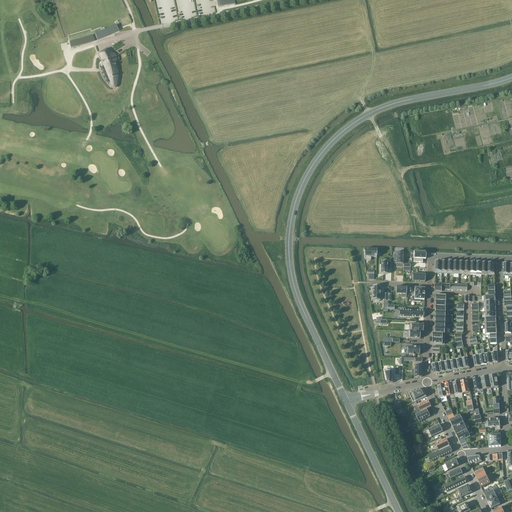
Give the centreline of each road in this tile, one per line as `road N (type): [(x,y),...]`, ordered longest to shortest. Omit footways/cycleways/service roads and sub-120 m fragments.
road 1 (secondary): [(347,402),(293,276),(290,233),(305,179),(333,141),(383,107),(511,77)]
road 2 (secondary): [(397,511),(347,402)]
